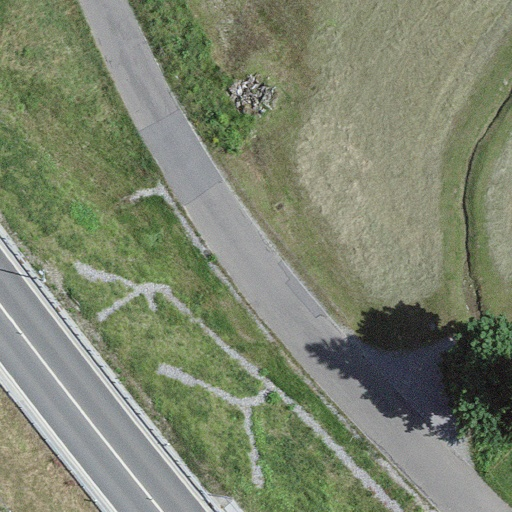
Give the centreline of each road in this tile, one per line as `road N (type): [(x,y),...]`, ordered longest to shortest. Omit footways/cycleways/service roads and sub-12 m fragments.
road 1 (unclassified): [(482,511),(223,223),(116,50),(97,0)]
road 2 (trunk): [(160,511),(0,306)]
road 3 (track): [(371,389),(421,360),(511,348)]
